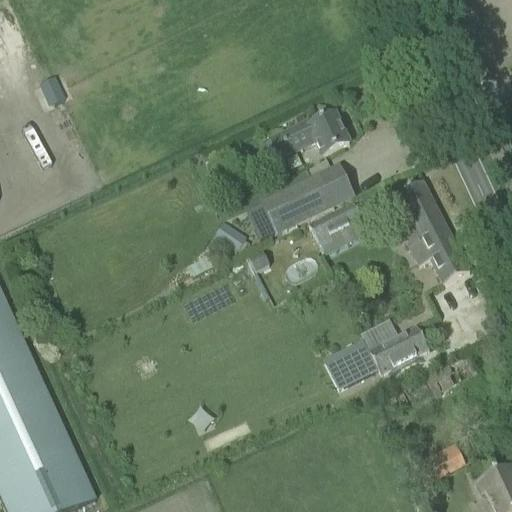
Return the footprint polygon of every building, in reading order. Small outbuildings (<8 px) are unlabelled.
[(63,105),(52,83),(37,90),(47,112),(63,105)] [(271,146),(280,164),(314,147),(321,163),(331,158),(349,150),(335,120),(310,132),(308,128),(271,146)] [(207,158),(201,162),(203,168),(210,164),(207,158)] [(320,181),(261,208),(275,238),(334,211),(320,181)] [(431,265),(444,293),(472,280),(426,186),(399,200),(412,226),(398,232),(417,271),(431,265)] [(319,248),(361,227),(353,210),(310,231),(319,248)] [(215,242),(237,257),(246,243),(224,228),(215,242)] [(193,280),(211,269),(207,262),(189,273),(193,280)] [(0,303),(0,506),(2,511),(84,511),(94,508),(0,303)] [(378,374),(381,381),(429,356),(416,331),(368,356),(378,374)] [(363,345),(331,362),(346,391),(378,374),(368,356),(363,345)] [(431,379),(440,397),(477,379),(468,361),(431,379)] [(414,470),(425,491),(465,469),(454,448),(414,470)] [(486,497),(492,511),(511,511),(511,470),(474,488),(480,500),(486,497)]
